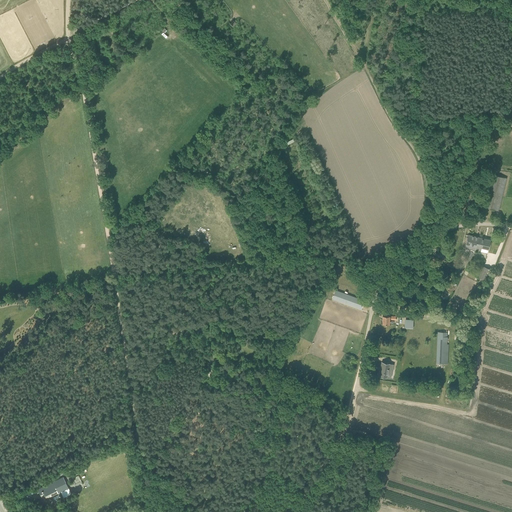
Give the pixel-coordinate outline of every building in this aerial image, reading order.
[(491,174),(483,207),(499,211),(506,178),(491,174)] [(490,240),(468,235),(465,247),(487,253),(490,240)] [(459,264),(447,260),(445,265),(457,269),(459,264)] [(491,270),(483,266),(478,277),(487,280),(491,270)] [(362,309),(365,301),(335,290),(332,298),(362,309)] [(383,315),(382,323),(389,324),(390,319),(396,319),(396,316),(390,316),(383,315)] [(446,363),(447,332),(438,332),(436,363),(446,363)] [(392,370),(393,364),(390,363),(382,361),(379,376),(387,377),(389,369),(392,370)] [(63,476),(36,490),(37,493),(40,492),(42,497),(43,500),(61,492),(64,497),(71,493),(66,482),(63,476)]
